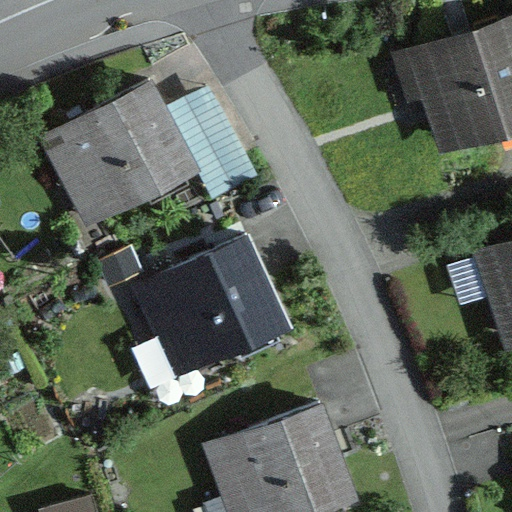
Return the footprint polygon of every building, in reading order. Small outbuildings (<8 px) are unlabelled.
[(511,0),(481,0),(381,35),(398,85),(413,80),(432,133),(511,105),(511,0)] [(165,87),(148,56),(34,118),(83,208),(191,150),(207,180),(254,154),(206,65),(165,87)] [(511,323),(511,209),(460,227),(494,330),(511,323)] [(283,312),(239,219),(119,275),(163,368),(283,312)] [(264,511),(361,475),(323,378),(201,425),(222,478),(202,486),(212,511),(264,511)] [(41,511),(99,511),(91,486),(38,502),(41,511)]
